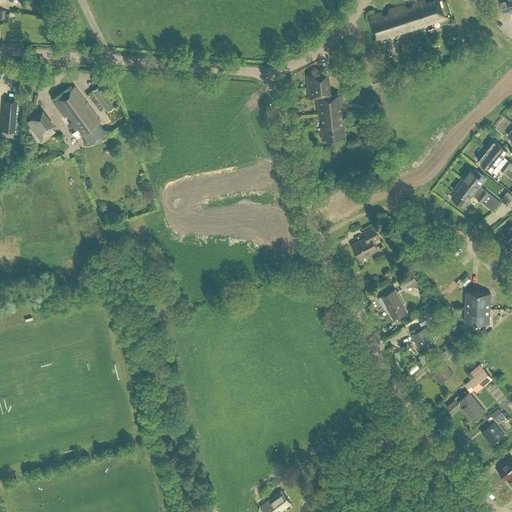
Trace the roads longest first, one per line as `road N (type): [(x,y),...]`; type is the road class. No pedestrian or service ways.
road 1 (tertiary): [(496,511),(420,422),(352,315),(291,153),(271,73)]
road 2 (unclassified): [(271,73),(0,49)]
